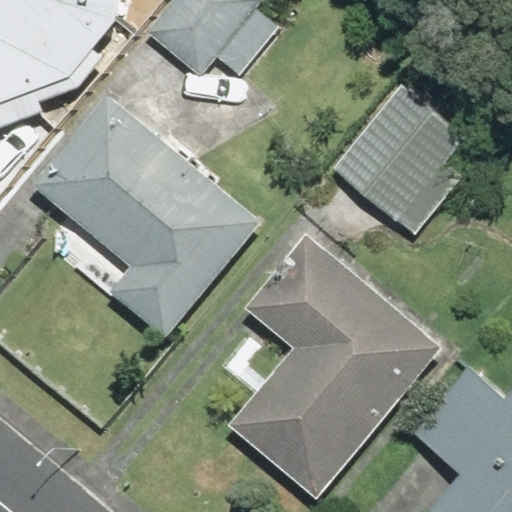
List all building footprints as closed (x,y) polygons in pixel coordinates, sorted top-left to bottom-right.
[(13,0),(0,16),(0,130),(63,108),(59,98),(104,83),(128,54),(119,47),(145,16),(147,0),(13,0)] [(267,0),(183,0),(155,30),(206,77),(220,62),(238,78),(285,27),(263,7),(269,1),(267,0)] [(414,83),(339,169),(421,241),(496,154),(414,83)] [(282,217),(130,87),(48,181),(146,265),(129,284),(183,331),(282,217)] [(248,418),(336,491),(465,339),(327,223),(262,299),(313,342),(248,418)] [(483,465),(443,511),(511,511),(511,381),(487,360),(433,422),(483,465)]
